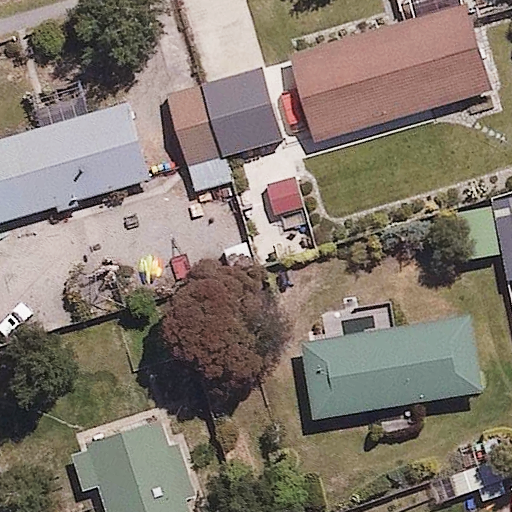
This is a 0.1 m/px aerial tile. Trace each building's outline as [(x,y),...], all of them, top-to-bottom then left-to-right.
[(316,114),(323,133),(494,74),(468,0),(421,0),(285,47),(293,73),(272,81),(287,124),(316,114)] [(230,60),(157,86),(195,191),(238,175),(227,145),(257,134),(230,60)] [(0,123),(0,219),(151,165),(121,80),(0,123)] [(473,309),(302,335),(313,407),(484,381),(473,309)] [(101,477),(112,511),(191,511),(158,408),(68,436),(83,482),(101,477)]
